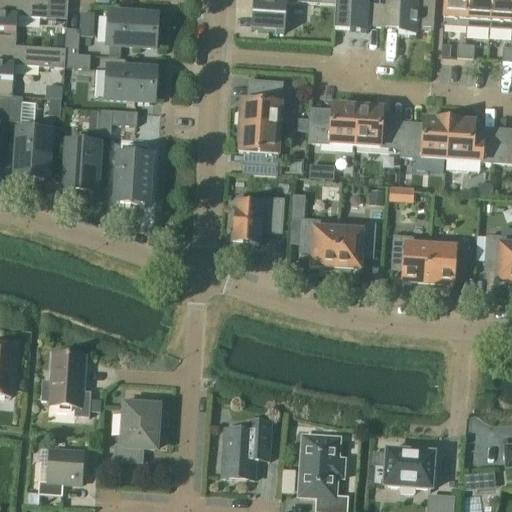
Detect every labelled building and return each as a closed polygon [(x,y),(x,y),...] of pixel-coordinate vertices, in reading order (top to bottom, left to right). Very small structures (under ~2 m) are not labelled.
[(0,0),(0,49),(15,50),(17,20),(47,22),(48,3),(0,0)] [(250,34),(257,35),(283,36),(285,5),(334,8),(335,9),(336,0),(258,0),(258,1),(252,1),(250,34)] [(348,35),(366,36),(367,30),(384,31),(384,30),(386,3),(385,0),(366,0),(366,2),(336,0),(335,9),(334,8),(334,27),(349,28),(348,35)] [(386,3),(384,30),(398,31),(397,38),(415,39),(416,33),(433,34),(434,0),(415,0),(415,5),(386,3)] [(466,31),(468,0),(444,0),(442,29),(466,31)] [(489,32),(490,0),(468,0),(466,31),(489,32)] [(511,34),(511,21),(511,0),(490,0),(489,32),(511,34)] [(153,52),(155,21),(109,18),(107,49),(153,52)] [(63,54),(65,54),(65,58),(77,58),(79,33),(65,33),(63,54)] [(464,62),(465,46),(457,46),(456,62),(464,62)] [(464,62),(472,62),(473,47),(465,46),(464,62)] [(64,73),(64,72),(65,58),(65,54),(63,54),(15,50),(0,49),(0,99),(8,100),(11,100),(13,69),(64,73)] [(510,65),(511,49),(503,49),(502,64),(510,65)] [(65,58),(64,72),(88,73),(89,59),(77,58),(65,58)] [(152,106),(154,75),(108,72),(106,103),(152,106)] [(237,131),(279,133),(282,87),(281,87),(255,85),(253,107),(241,106),(241,116),(238,116),(237,131)] [(0,124),(7,125),(8,100),(0,99),(0,124)] [(7,125),(20,126),(22,107),(22,101),(11,100),(8,100),(7,125)] [(33,136),(35,108),(22,107),(20,126),(19,135),(18,135),(15,181),(45,183),(48,137),(33,136)] [(354,150),(356,108),(342,107),(341,110),(331,109),(330,121),(309,120),(307,146),(307,147),(354,150)] [(401,134),(401,126),(380,124),(381,112),(371,112),(371,109),(356,108),(354,150),(400,153),(401,134)] [(111,129),(112,115),(98,114),(96,140),(110,141),(111,129)] [(136,130),(137,116),(112,115),(111,129),(136,130)] [(446,164),(448,122),(433,121),(433,124),(423,123),(422,135),(401,134),(400,153),(400,160),(399,160),(399,161),(446,164)] [(492,167),(493,140),(472,138),(473,126),(463,126),(463,123),(448,122),(446,164),(492,167)] [(275,180),(279,133),(237,131),(236,146),(239,146),(238,156),(250,157),(249,178),(275,180)] [(511,167),(511,140),(493,140),(492,167),(511,167)] [(95,195),(97,149),(67,147),(64,193),(95,195)] [(147,162),(147,151),(133,150),(132,161),(118,160),(115,206),(146,208),(149,162),(147,162)] [(389,190),(388,203),(411,205),(412,192),(389,190)] [(370,194),(369,207),(381,208),(382,194),(370,194)] [(283,204),(283,203),(235,200),(233,233),(231,233),(230,249),(247,250),(247,247),(258,248),(260,229),(281,230),(283,204)] [(334,275),(337,226),(300,224),(301,224),(299,250),(311,251),(309,270),(319,271),(319,274),(334,275)] [(337,226),(334,275),(349,276),(349,273),(359,274),(361,255),(372,255),(374,229),(337,226)] [(426,291),(429,243),(393,240),(391,267),(403,268),(402,287),(412,288),(411,290),(426,291)] [(511,290),(511,241),(486,240),(484,267),(496,267),(495,287),(505,287),(505,290),(511,290)] [(429,243),(426,291),(441,292),(441,290),(451,290),(453,271),(464,272),(466,245),(429,243)] [(0,399),(10,401),(15,349),(0,347),(0,399)] [(65,358),(63,356),(56,355),(54,358),(51,358),(49,385),(41,385),(40,405),(48,406),(48,409),(74,411),(73,420),(88,421),(90,396),(82,396),(84,360),(65,358)] [(156,437),(156,428),(157,411),(143,410),(143,405),(124,404),(121,450),(115,449),(114,465),(141,466),(142,452),(154,453),(155,437),(156,437)] [(269,459),(271,427),(245,426),(244,435),(224,434),(221,482),(253,484),(255,464),(254,464),(257,461),(258,458),(269,459)] [(346,503),(346,502),(334,501),(335,483),(339,481),(342,478),(343,475),(344,471),(343,467),(340,464),(337,462),(338,442),(302,440),(298,500),(316,501),(315,511),(343,511),(344,503),(346,503)] [(80,489),(82,456),(49,454),(47,486),(38,485),(37,498),(61,500),(62,488),(80,489)] [(430,493),(433,458),(386,454),(383,490),(399,491),(399,496),(413,497),(413,492),(430,493)] [(451,511),(453,501),(440,500),(439,511),(451,511)]
